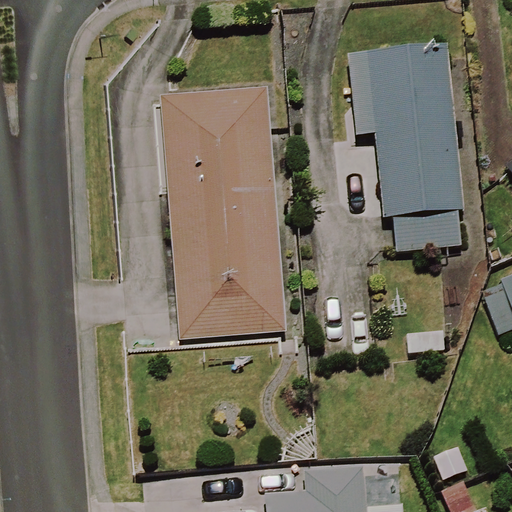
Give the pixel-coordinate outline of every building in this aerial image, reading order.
[(460,253),(445,56),(342,63),(348,143),(371,142),(380,259),(460,253)] [(281,341),(261,97),(156,105),(175,349),(281,341)] [(511,153),(496,166),(511,185),(511,153)] [(511,283),(494,291),(511,338),(511,283)] [(397,511),(360,511),(358,478),(305,482),(307,502),(260,506),(259,511),(398,511),(397,511)]
